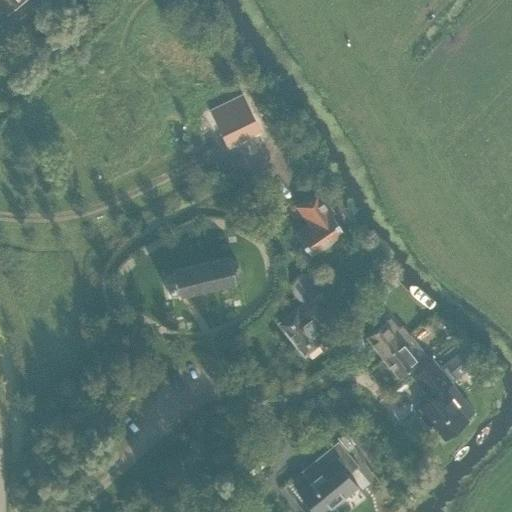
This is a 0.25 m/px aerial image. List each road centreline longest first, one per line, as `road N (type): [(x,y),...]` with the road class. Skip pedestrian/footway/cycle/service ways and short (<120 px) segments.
road 1 (track): [(61,511),(220,386),(264,409),(354,367),(404,417)]
road 2 (track): [(0,215),(80,213),(219,156),(268,164)]
